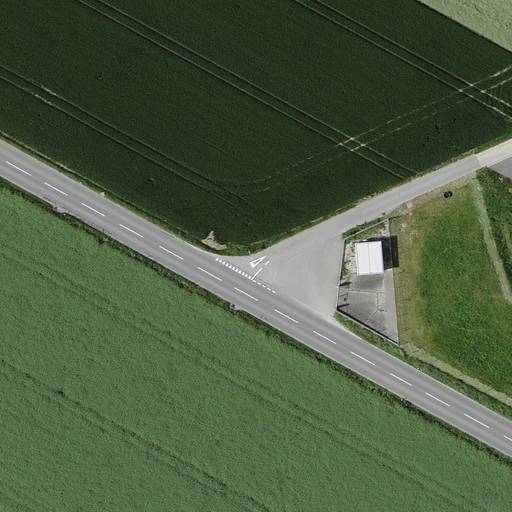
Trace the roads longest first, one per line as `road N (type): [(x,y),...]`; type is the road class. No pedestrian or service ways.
road 1 (secondary): [(511,440),(0,157)]
road 2 (track): [(240,290),(273,260),(341,223),(511,146)]
